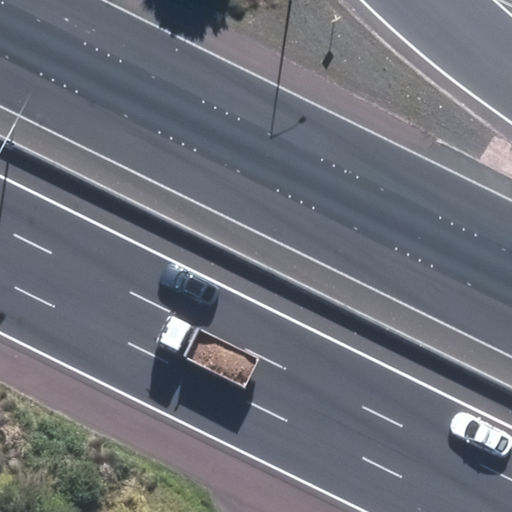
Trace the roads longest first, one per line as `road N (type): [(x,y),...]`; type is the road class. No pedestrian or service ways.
road 1 (motorway): [(0,5),(511,257)]
road 2 (motorway): [(466,511),(0,283)]
